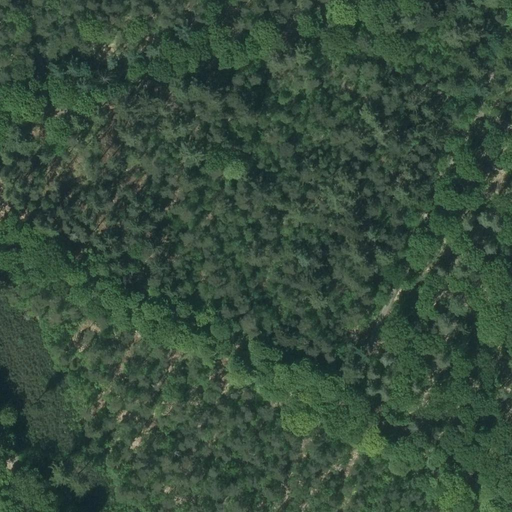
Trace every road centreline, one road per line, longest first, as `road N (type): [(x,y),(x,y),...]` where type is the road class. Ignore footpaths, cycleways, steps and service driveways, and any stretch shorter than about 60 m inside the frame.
road 1 (track): [(0,129),(423,0)]
road 2 (track): [(341,404),(501,52)]
road 3 (track): [(0,235),(341,404)]
road 4 (track): [(315,0),(333,39),(511,130)]
road 5 (track): [(341,404),(511,489)]
road 6 (track): [(281,375),(218,511)]
